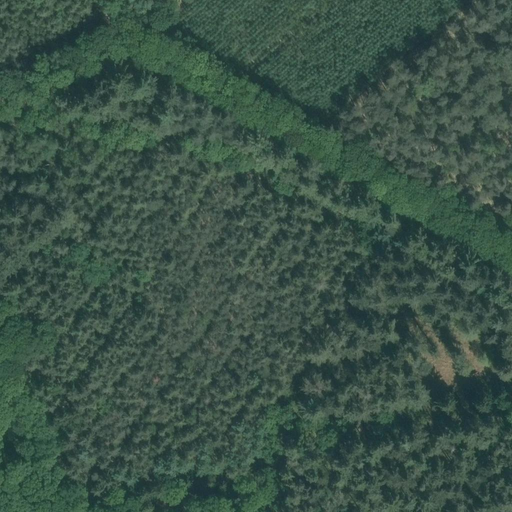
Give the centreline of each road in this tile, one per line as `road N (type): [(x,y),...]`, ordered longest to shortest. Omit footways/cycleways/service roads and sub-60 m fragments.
road 1 (track): [(511,244),(121,9)]
road 2 (track): [(121,9),(0,78)]
